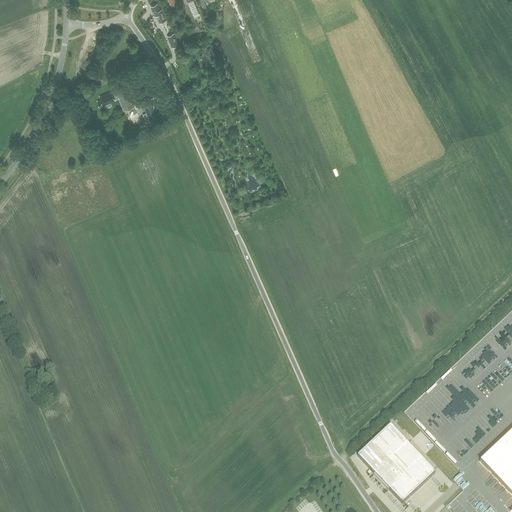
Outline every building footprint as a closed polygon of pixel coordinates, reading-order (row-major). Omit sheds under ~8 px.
[(182,0),(179,0),(190,24),(196,22),(195,19),(188,3),(185,4),(182,0)] [(199,0),(204,11),(208,10),(204,1),(207,0),(199,0)] [(151,5),(152,6),(151,7),(155,16),(157,15),(160,23),(166,20),(162,10),(160,10),(157,4),(155,5),(155,4),(151,5)] [(185,18),(183,19),(180,20),(181,22),(182,24),(181,24),(182,26),(182,27),(188,25),(185,18)] [(180,49),(178,45),(174,34),(168,36),(173,47),(174,51),(180,49)] [(125,110),(134,106),(126,86),(116,90),(117,92),(112,93),(112,92),(104,95),(107,102),(114,99),(114,97),(118,96),(125,110)] [(148,123),(158,119),(152,105),(145,108),(147,114),(145,115),(148,123)] [(402,504),(435,473),(390,425),(357,456),(402,504)] [(511,431),(480,462),(484,466),(511,496),(511,431)]
